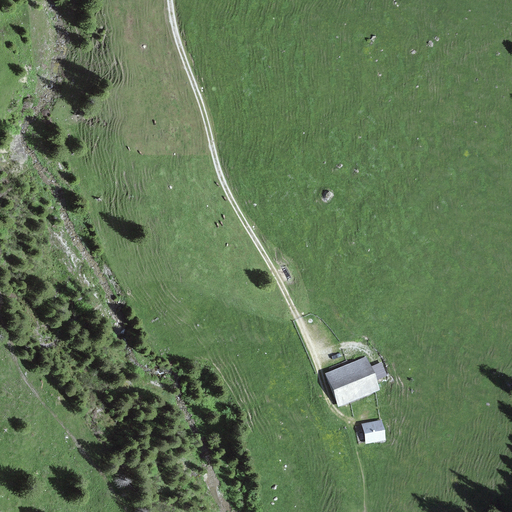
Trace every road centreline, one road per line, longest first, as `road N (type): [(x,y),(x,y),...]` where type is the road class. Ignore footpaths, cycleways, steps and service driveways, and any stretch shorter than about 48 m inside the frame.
road 1 (track): [(340,415),(313,341),(220,165),(173,0)]
road 2 (track): [(0,289),(21,375),(126,511)]
